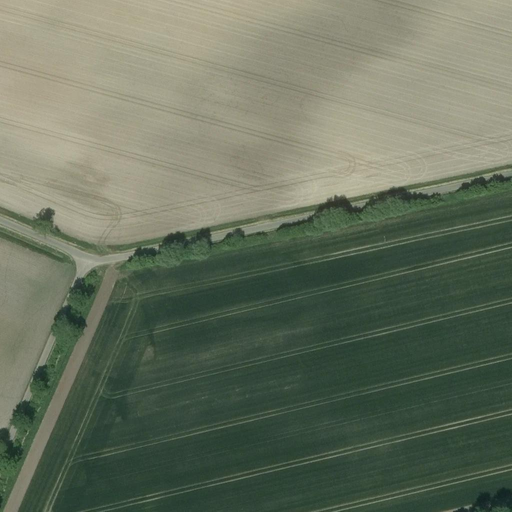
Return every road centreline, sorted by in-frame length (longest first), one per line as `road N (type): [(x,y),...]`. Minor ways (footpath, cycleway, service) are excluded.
road 1 (unclassified): [(83,264),(511,171)]
road 2 (unclassified): [(83,264),(0,456)]
